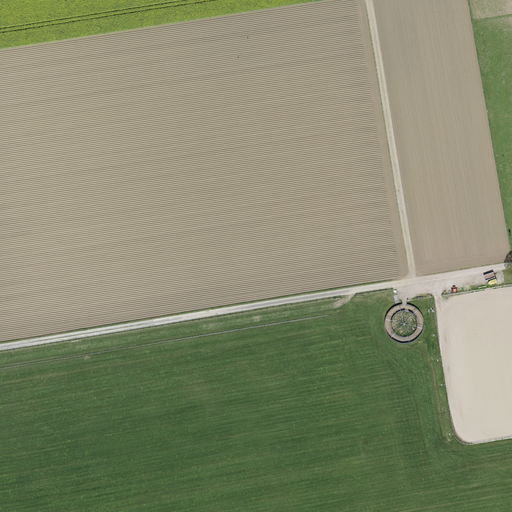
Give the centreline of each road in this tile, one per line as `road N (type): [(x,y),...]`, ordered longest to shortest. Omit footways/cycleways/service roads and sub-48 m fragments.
road 1 (track): [(0,348),(511,264)]
road 2 (track): [(366,0),(413,281)]
